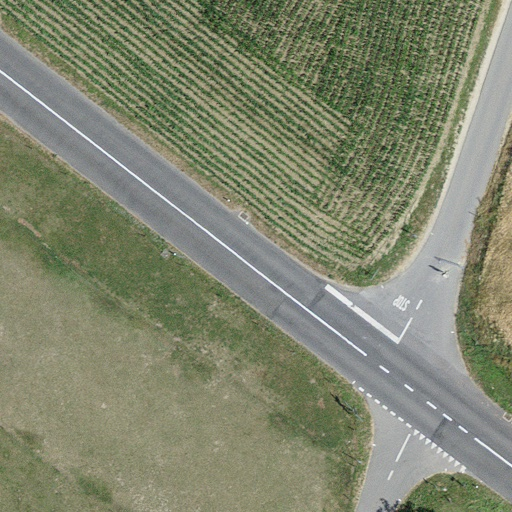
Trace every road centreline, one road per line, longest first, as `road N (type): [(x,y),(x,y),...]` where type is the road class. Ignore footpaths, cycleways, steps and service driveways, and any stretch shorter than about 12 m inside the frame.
road 1 (tertiary): [(0,71),(411,390)]
road 2 (unclassified): [(411,390),(420,308),(511,74)]
road 3 (unclassified): [(411,390),(410,430),(380,511)]
road 4 (tertiary): [(411,390),(511,465)]
